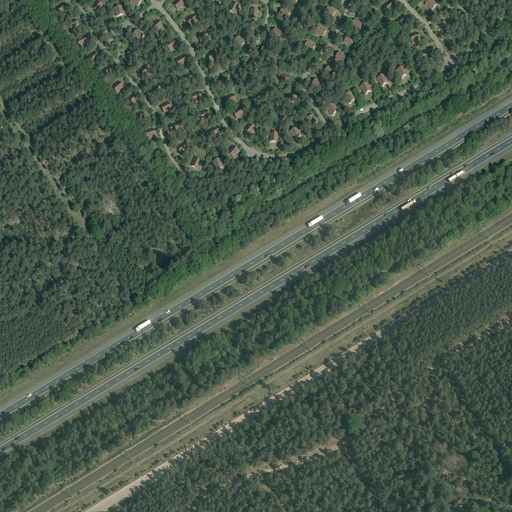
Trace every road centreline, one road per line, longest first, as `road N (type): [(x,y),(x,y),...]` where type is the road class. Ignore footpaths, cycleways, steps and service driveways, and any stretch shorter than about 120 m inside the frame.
road 1 (motorway): [(0,451),(511,141)]
road 2 (motorway): [(511,105),(0,415)]
road 3 (track): [(57,511),(511,231)]
road 4 (unclassified): [(152,0),(190,49),(230,133),(252,152),(275,157),(299,152),(432,78),(511,13)]
road 5 (track): [(0,233),(57,192),(55,177),(0,100)]
